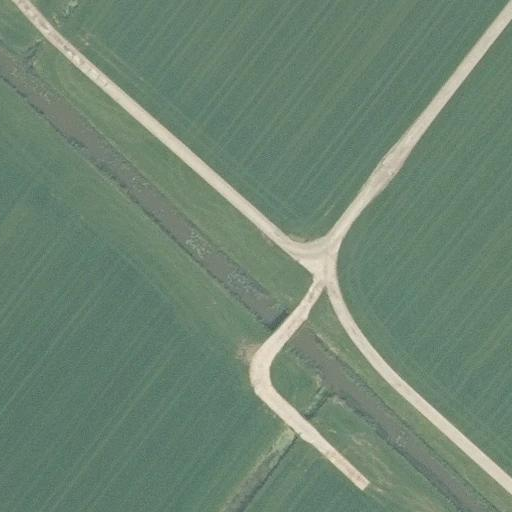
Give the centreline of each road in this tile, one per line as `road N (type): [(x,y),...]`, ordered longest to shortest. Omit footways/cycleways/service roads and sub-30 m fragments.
road 1 (track): [(511,18),(315,262),(19,0)]
road 2 (track): [(315,262),(329,278),(263,372),(271,402),(365,487)]
road 3 (track): [(329,278),(379,365),(511,486)]
